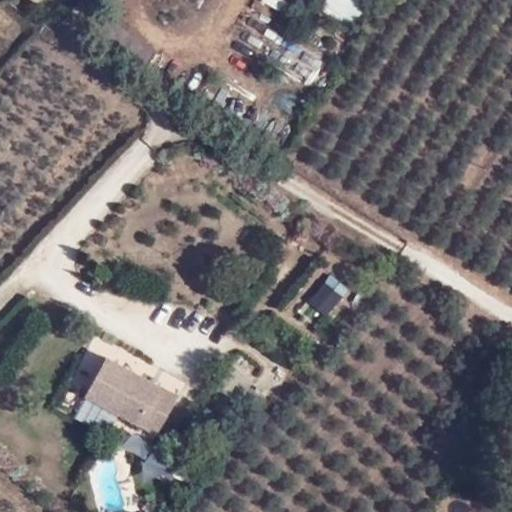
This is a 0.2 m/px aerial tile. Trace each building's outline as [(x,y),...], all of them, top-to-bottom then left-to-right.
[(291,0),(257,0),(255,6),(285,19),(294,1),(291,0)] [(347,0),(338,16),(356,26),(370,0),(347,0)] [(324,319),(347,288),(326,273),(303,303),(324,319)] [(105,360),(84,400),(158,439),(180,399),(105,360)] [(258,393),(227,369),(214,385),(245,409),(258,393)]
